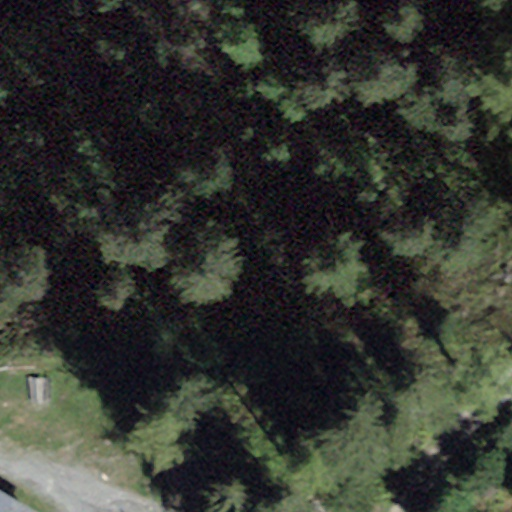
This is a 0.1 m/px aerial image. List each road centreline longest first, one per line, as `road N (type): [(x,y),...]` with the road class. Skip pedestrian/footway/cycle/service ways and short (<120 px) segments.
road 1 (track): [(511,387),(412,491),(405,511)]
road 2 (track): [(130,511),(0,460)]
